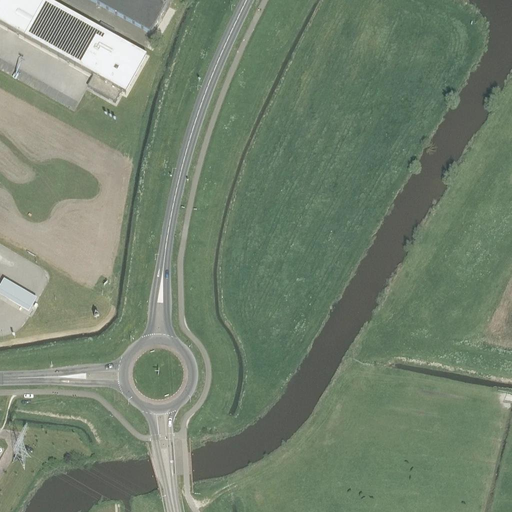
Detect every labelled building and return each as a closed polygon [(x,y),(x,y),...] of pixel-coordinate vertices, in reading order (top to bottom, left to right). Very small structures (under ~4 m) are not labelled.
[(147,57),(142,55),(143,53),(122,41),(121,42),(44,0),(1,0),(0,2),(0,25),(99,81),(93,91),(115,103),(121,93),(125,95),(147,57)] [(166,6),(155,0),(88,0),(151,34),(166,6)] [(359,0),(335,0),(337,11),(361,7),(359,0)] [(375,0),(371,10),(391,19),(399,0),(375,0)] [(414,3),(404,25),(424,34),(434,12),(414,3)] [(339,25),(315,28),(318,50),(342,46),(339,25)] [(433,33),(433,55),(457,55),(457,33),(433,33)] [(383,36),(375,40),(389,65),(397,61),(383,36)] [(373,54),(366,58),(380,83),(388,79),(373,54)] [(319,64),(296,68),(299,90),(323,86),(319,64)] [(419,69),(419,91),(443,91),(443,69),(419,69)] [(364,72),(356,76),(371,101),(378,97),(364,72)] [(355,90),(347,94),(361,119),(369,115),(355,90)] [(298,104),(275,107),(278,129),(302,126),(298,104)] [(398,105),(398,127),(422,127),(422,105),(398,105)] [(346,107),(338,112),(352,137),(360,133),(346,107)] [(336,125),(329,130),(343,155),(350,151),(336,125)] [(377,141),(377,163),(401,163),(401,141),(377,141)] [(283,143),(259,146),(263,168),(287,164),(283,143)] [(327,143),(319,147),(333,173),(341,168),(327,143)] [(318,161),(310,165),(324,191),(332,186),(318,161)] [(356,177),(355,199),(379,199),(380,177),(356,177)] [(308,179),(301,183),(315,208),(323,204),(308,179)] [(268,182),(244,185),(248,207),(271,203),(268,182)] [(292,203),(287,216),(292,218),(297,205),(292,203)] [(312,213),(304,225),(309,228),(317,216),(312,213)] [(334,213),(334,235),(358,235),(358,213),(334,213)] [(286,218),(281,231),(286,233),(291,220),(286,218)] [(257,220),(233,223),(237,245),(260,242),(257,220)] [(303,227),(295,238),(301,242),(308,230),(303,227)] [(280,233),(275,246),(280,248),(286,235),(280,233)] [(294,240),(287,252),(292,255),(299,243),(294,240)] [(313,249),(313,271),(337,271),(337,249),(313,249)] [(36,301),(3,282),(0,287),(0,298),(28,315),(36,301)] [(304,284),(292,305),(308,314),(320,293),(304,284)] [(307,316),(301,313),(293,327),(299,330),(307,316)] [(292,328),(284,342),(289,345),(297,331),(292,328)] [(283,344),(273,362),(278,365),(288,347),(283,344)]
